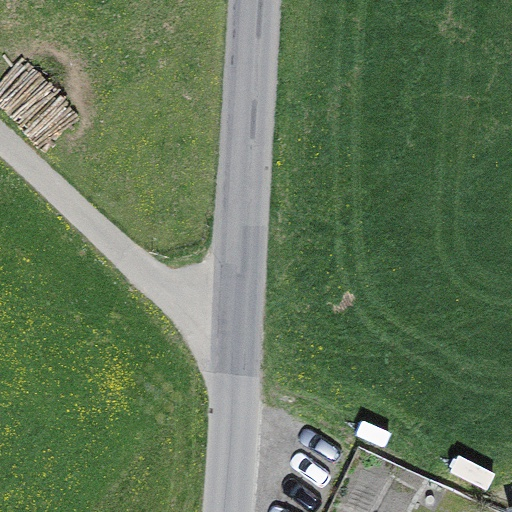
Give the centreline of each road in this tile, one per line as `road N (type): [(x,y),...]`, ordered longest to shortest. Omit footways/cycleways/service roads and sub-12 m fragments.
road 1 (tertiary): [(238,350),(257,0)]
road 2 (residential): [(238,350),(0,127)]
road 3 (tertiary): [(227,511),(238,350)]
